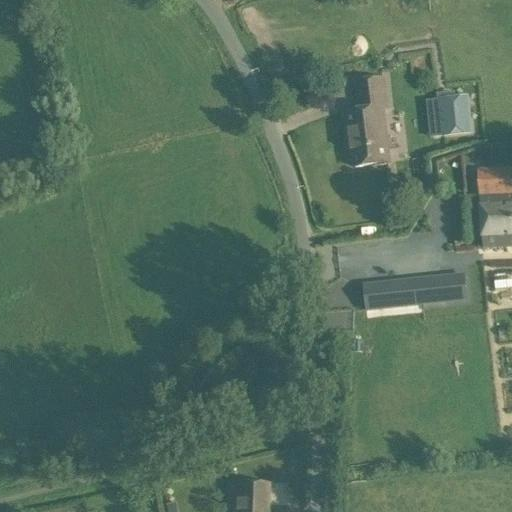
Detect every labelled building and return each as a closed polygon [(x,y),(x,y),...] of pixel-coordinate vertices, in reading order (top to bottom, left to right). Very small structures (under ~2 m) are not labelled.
[(356,84),(360,113),(342,115),(347,152),(351,152),(353,170),(389,165),(382,112),(387,111),(383,81),(356,84)] [(454,92),(437,94),(437,100),(439,100),(443,137),(470,134),(466,97),(455,98),(454,92)] [(511,168),(479,170),(483,248),(511,246),(511,168)] [(468,276),(446,278),(449,302),(470,300),(468,276)] [(446,278),(364,287),(367,311),(449,302),(446,278)] [(266,511),(267,486),(229,485),(229,507),(234,507),(234,511),(266,511)]
